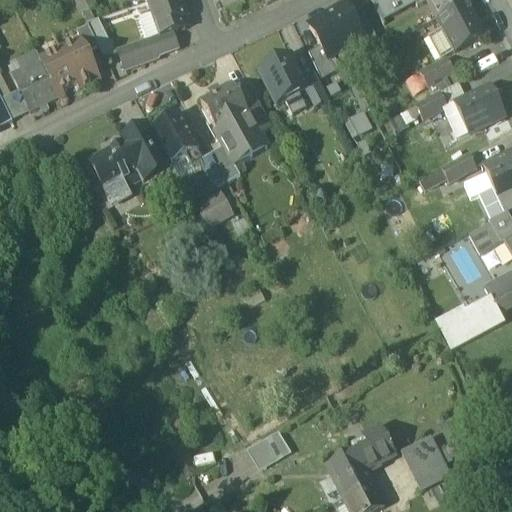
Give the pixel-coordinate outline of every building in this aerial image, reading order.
[(72,0),(82,19),(89,16),(94,13),(86,0),(72,0)] [(188,22),(179,0),(165,0),(147,7),(159,42),(160,42),(171,38),(176,36),(173,28),(188,22)] [(283,0),(262,0),(267,8),(283,0)] [(417,10),(427,5),(424,0),(370,0),(369,1),(379,21),(389,16),(391,19),(399,15),(397,12),(413,3),(415,7),(417,10)] [(464,0),(424,0),(427,5),(436,22),(467,5),(464,0)] [(389,16),(379,21),(382,26),(415,7),(413,3),(397,12),(399,15),(391,19),(389,16)] [(485,39),(467,5),(436,22),(443,34),(454,56),(485,39)] [(345,10),(309,31),(320,50),(328,63),(329,63),(362,43),(363,43),(349,17),(345,10)] [(360,11),(349,17),(363,43),(362,43),(364,47),(376,40),(360,11)] [(94,26),(89,16),(82,19),(87,28),(94,26)] [(98,36),(94,26),(87,28),(92,39),(98,36)] [(81,44),(87,57),(98,52),(92,39),(88,31),(76,36),(80,45),(81,44)] [(428,43),(441,66),(446,63),(456,58),(454,56),(443,34),(428,43)] [(118,56),(124,74),(155,64),(154,61),(176,53),(171,38),(160,42),(159,42),(118,56)] [(80,45),(60,54),(77,90),(79,94),(84,92),(84,93),(90,90),(90,89),(100,84),(87,57),(81,44),(80,45)] [(320,50),(308,57),(319,81),(334,73),(329,63),(328,63),(320,50)] [(39,65),(43,74),(58,104),(64,101),(62,98),(77,90),(60,54),(39,65)] [(259,77),(276,110),(285,106),(299,98),(305,95),(307,94),(302,85),(289,61),(259,77)] [(19,70),(24,81),(30,78),(31,80),(43,74),(37,62),(19,70)] [(419,78),(427,92),(454,78),(446,63),(441,66),(419,78)] [(8,73),(14,85),(24,81),(19,70),(18,68),(8,73)] [(43,74),(31,80),(30,78),(24,81),(14,85),(19,95),(29,117),(30,118),(58,104),(43,74)] [(0,101),(1,103),(11,99),(0,77),(0,101)] [(305,95),(314,112),(327,106),(313,80),(302,85),(307,94),(305,95)] [(465,102),(458,87),(439,98),(446,112),(454,108),(453,107),(465,102)] [(223,152),(234,170),(252,160),(245,147),(260,139),(260,138),(249,119),(248,120),(246,115),(232,90),(220,96),(217,91),(213,93),(216,99),(211,101),(201,107),(220,143),(218,144),(223,152)] [(460,123),(468,138),(504,121),(490,90),(465,102),(453,107),(454,108),(460,123)] [(11,99),(1,103),(12,126),(29,117),(19,95),(11,99)] [(306,113),(299,98),(285,106),(292,120),(306,113)] [(414,111),(422,125),(443,113),(446,112),(439,98),(414,111)] [(0,101),(0,132),(12,126),(1,103),(0,101)] [(446,112),(443,113),(450,128),(460,123),(454,108),(446,112)] [(249,119),(260,138),(271,132),(258,109),(246,115),(248,120),(249,119)] [(372,133),(363,116),(349,124),(358,141),(372,133)] [(409,131),(401,118),(388,125),(395,139),(409,131)] [(179,120),(152,135),(161,152),(171,169),(171,170),(199,154),(179,120)] [(457,143),(468,138),(460,123),(450,128),(457,143)] [(119,148),(121,151),(123,150),(133,168),(161,152),(152,135),(149,131),(119,148)] [(267,152),(260,139),(245,147),(252,160),(267,152)] [(142,184),(133,168),(123,150),(121,151),(90,169),(109,203),(110,203),(106,196),(137,179),(141,185),(142,184)] [(133,168),(142,184),(171,169),(161,152),(133,168)] [(223,152),(211,159),(227,188),(240,181),(234,170),(223,152)] [(493,192),(497,200),(511,192),(511,154),(482,169),(493,192)] [(217,193),(227,188),(211,159),(201,165),(217,193)] [(447,185),(448,188),(476,173),(469,160),(441,174),(447,185)] [(142,184),(141,185),(144,191),(174,174),(171,170),(171,169),(142,184)] [(447,185),(441,174),(419,186),(425,197),(447,185)] [(106,196),(110,203),(141,185),(137,179),(106,196)] [(497,200),(493,192),(478,199),(490,225),(505,217),(497,200)] [(511,192),(497,200),(505,217),(507,215),(511,212),(511,192)] [(234,221),(220,195),(193,210),(207,235),(234,221)] [(511,224),(507,215),(505,217),(490,225),(489,225),(490,227),(501,247),(502,246),(511,240),(511,224)] [(479,259),(501,247),(490,227),(468,239),(479,259)] [(511,262),(511,240),(502,246),(511,262)] [(511,274),(482,290),(489,302),(511,289),(511,274)] [(511,289),(489,302),(497,316),(511,308),(511,289)] [(489,302),(467,313),(483,345),(505,332),(497,316),(489,302)] [(453,361),(483,345),(467,313),(439,331),(453,361)] [(511,379),(503,385),(511,404),(511,379)] [(467,440),(456,419),(437,428),(448,449),(467,440)] [(351,448),(356,457),(365,476),(394,461),(380,433),(351,448)] [(291,457),(278,437),(264,446),(277,466),(291,457)] [(432,444),(428,446),(434,458),(446,482),(450,479),(432,444)] [(277,466),(264,446),(247,457),(260,477),(277,466)] [(401,459),(407,471),(434,458),(428,446),(401,459)] [(372,489),(365,476),(356,457),(329,470),(346,502),(372,489)] [(446,482),(434,458),(407,471),(419,495),(446,482)] [(383,511),(372,489),(346,502),(346,504),(348,508),(345,510),(346,511),(383,511)]
